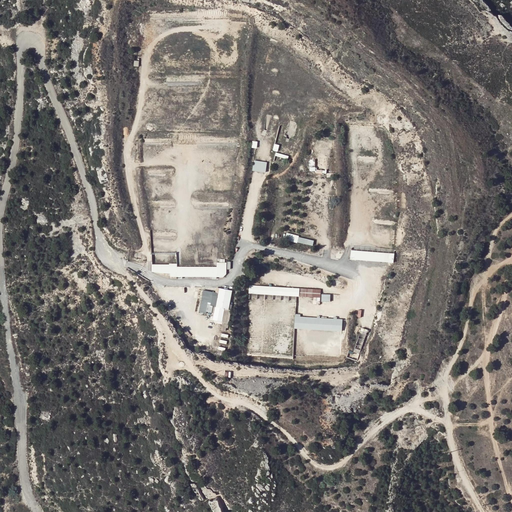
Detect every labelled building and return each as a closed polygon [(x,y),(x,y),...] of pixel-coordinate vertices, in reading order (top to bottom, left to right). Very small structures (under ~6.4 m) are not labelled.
[(254,161),(252,171),(265,172),(266,163),(254,161)] [(298,237),(297,242),(311,245),(312,240),(298,237)] [(350,260),(393,263),(394,255),(351,252),(350,260)] [(226,263),(218,263),(217,265),(217,269),(177,269),(177,267),(152,267),(152,271),(161,273),(170,273),(170,276),(223,277),(226,274),(226,263)] [(297,288),(249,286),(249,293),(297,296),(297,294),(297,288)] [(320,297),(321,289),(297,288),(297,294),(299,294),(299,296),(320,297)] [(219,293),(203,290),(199,312),(206,314),(206,311),(211,312),(212,306),(215,307),(224,308),(231,310),(234,296),(221,293),(219,293)] [(228,323),(231,310),(224,308),(222,322),(224,322),(228,323)] [(295,328),(342,331),(343,320),(337,319),(333,319),(320,318),(317,318),(300,317),(295,316),(295,328)] [(223,511),(220,499),(212,501),(215,511),(223,511)]
